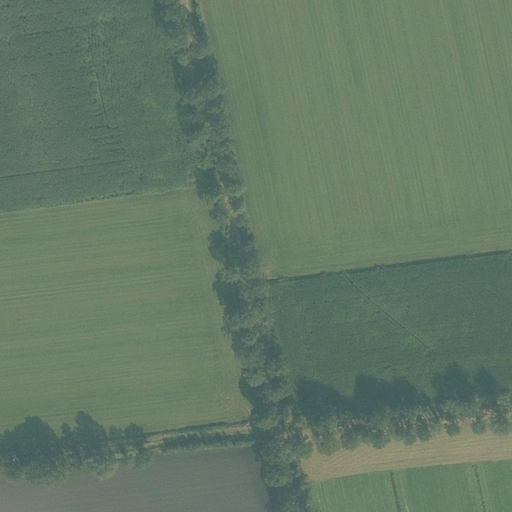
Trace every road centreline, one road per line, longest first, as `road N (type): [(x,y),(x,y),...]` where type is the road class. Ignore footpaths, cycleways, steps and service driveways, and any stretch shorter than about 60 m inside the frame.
road 1 (track): [(185,0),(281,430)]
road 2 (track): [(281,430),(0,463)]
road 3 (track): [(511,403),(281,430)]
